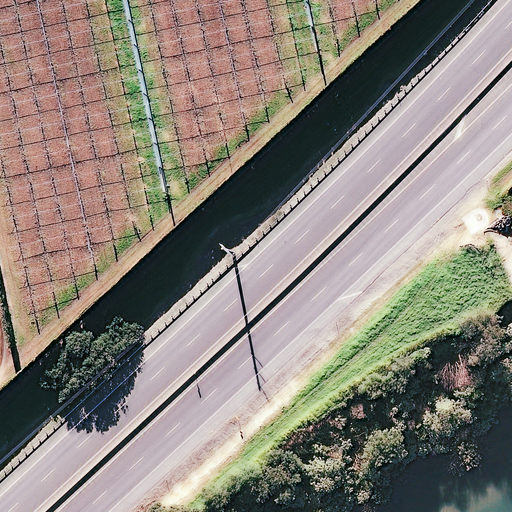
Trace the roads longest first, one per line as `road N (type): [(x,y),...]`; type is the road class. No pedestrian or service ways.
road 1 (trunk): [(12,511),(265,278),(511,27)]
road 2 (trunk): [(511,109),(88,511)]
